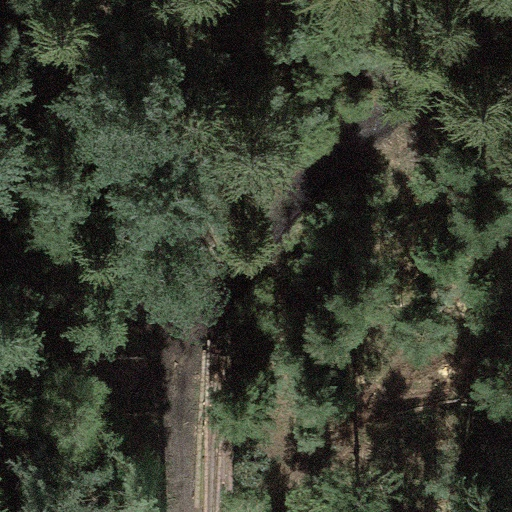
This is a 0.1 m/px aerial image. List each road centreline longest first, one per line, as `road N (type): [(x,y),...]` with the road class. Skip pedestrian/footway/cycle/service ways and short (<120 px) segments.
road 1 (track): [(225,19),(132,210),(163,511)]
road 2 (track): [(157,0),(352,65),(511,88)]
